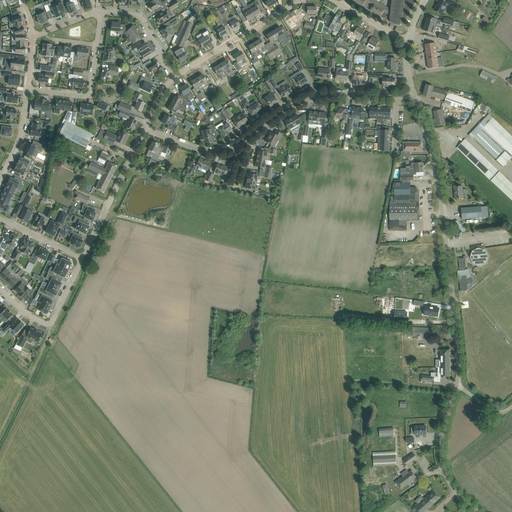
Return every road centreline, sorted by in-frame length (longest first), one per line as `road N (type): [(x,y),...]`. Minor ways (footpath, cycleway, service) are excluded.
road 1 (unclassified): [(454,382),(434,155),(413,94)]
road 2 (residential): [(235,146),(311,98),(396,97)]
road 3 (residential): [(173,78),(301,0)]
road 4 (residential): [(83,260),(144,129)]
road 5 (unclassified): [(477,511),(456,494),(442,456),(454,382)]
road 6 (residential): [(0,290),(49,326),(83,260)]
